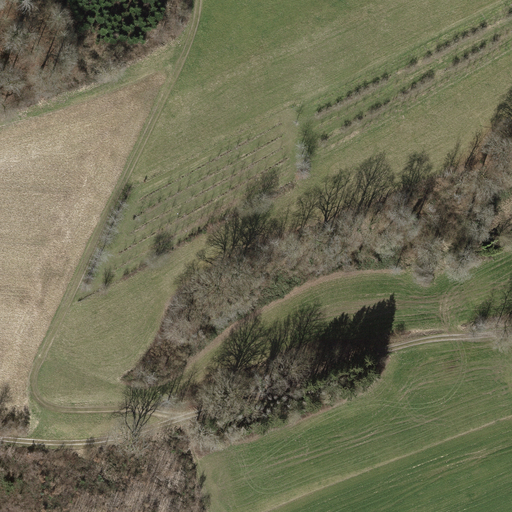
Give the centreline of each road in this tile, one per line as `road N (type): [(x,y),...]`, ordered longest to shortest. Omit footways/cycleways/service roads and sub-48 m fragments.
road 1 (track): [(200,0),(197,27),(33,377),(46,401),(181,414)]
road 2 (track): [(0,437),(109,436),(365,348),(511,325)]
